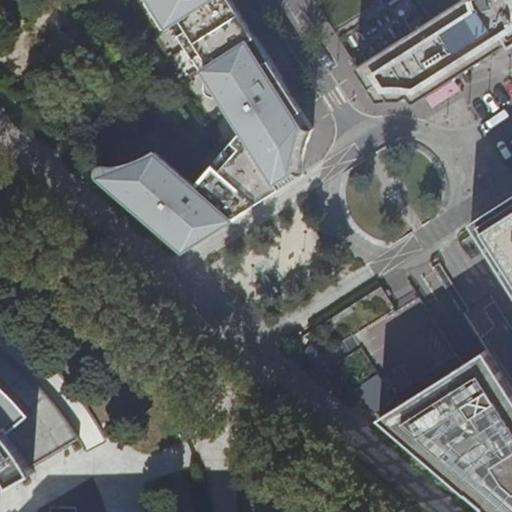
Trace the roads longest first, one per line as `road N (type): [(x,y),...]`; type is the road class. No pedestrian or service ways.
road 1 (residential): [(355,138),(330,172),(330,212),(340,231),(374,254),(394,256),(450,221),(456,188),(446,156)]
road 2 (residential): [(355,138),(268,0)]
